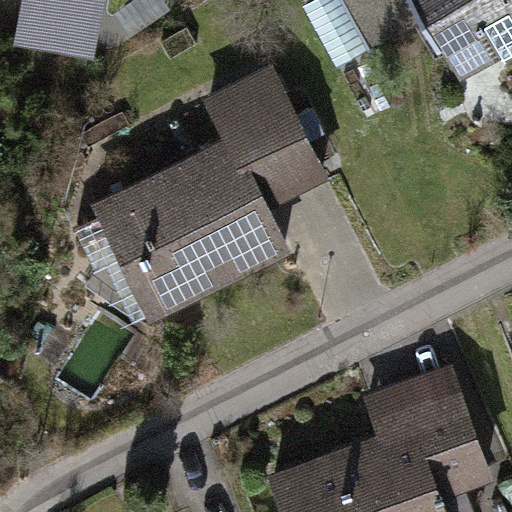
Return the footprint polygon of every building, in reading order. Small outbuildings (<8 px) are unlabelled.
[(115,0),(38,0),(31,38),(106,53),(115,0)] [(511,0),(437,0),(475,73),(511,53),(511,0)] [(233,135),(264,200),(330,168),(277,59),(211,90),(233,135)] [(264,200),(233,135),(98,200),(152,310),(286,245),(264,200)] [(380,433),(284,468),(300,511),(462,511),(457,498),(508,480),(464,357),(365,392),(380,433)]
